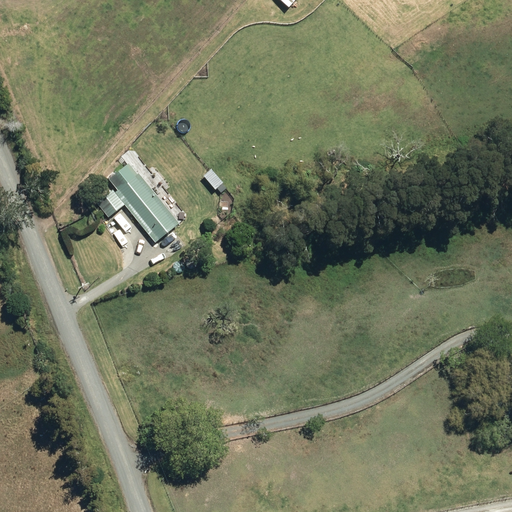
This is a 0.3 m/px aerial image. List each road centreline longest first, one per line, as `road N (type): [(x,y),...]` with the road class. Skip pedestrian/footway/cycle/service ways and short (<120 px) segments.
road 1 (unknown): [(118,457),(336,412),(465,336),(511,345)]
road 2 (unclassified): [(139,511),(0,170)]
